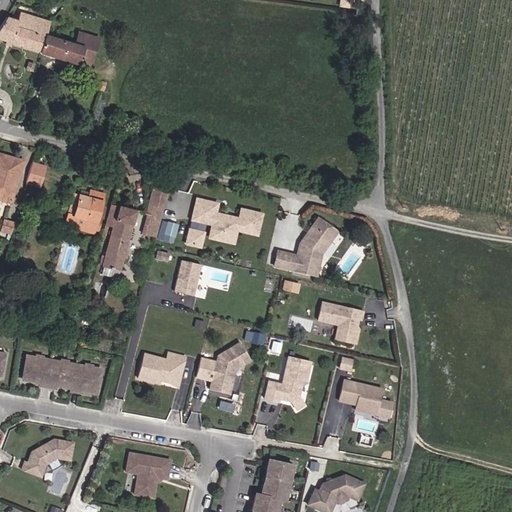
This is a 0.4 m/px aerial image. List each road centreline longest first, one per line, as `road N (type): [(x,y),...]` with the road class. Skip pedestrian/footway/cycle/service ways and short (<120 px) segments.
road 1 (residential): [(0,126),(378,213)]
road 2 (residential): [(403,467),(414,382),(407,318),(378,213)]
road 3 (unclassified): [(378,213),(375,0)]
road 4 (residential): [(8,399),(217,436)]
road 5 (residential): [(217,436),(403,467)]
road 6 (unknown): [(113,418),(134,315),(152,295),(178,300)]
road 7 (residential): [(378,213),(511,240)]
